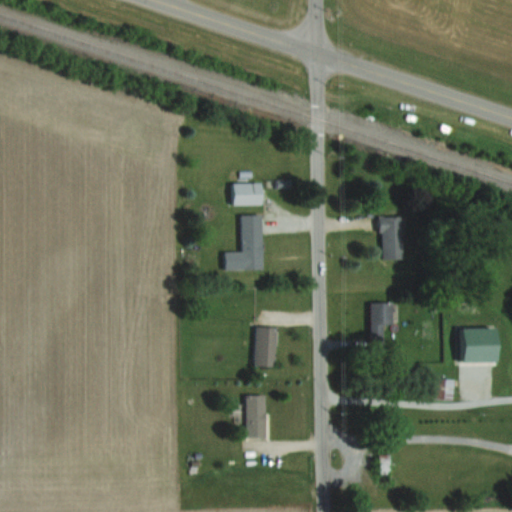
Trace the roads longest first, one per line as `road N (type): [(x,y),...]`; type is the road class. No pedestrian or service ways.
road 1 (residential): [(326,511),(317,0)]
road 2 (secondary): [(511,115),(162,0)]
